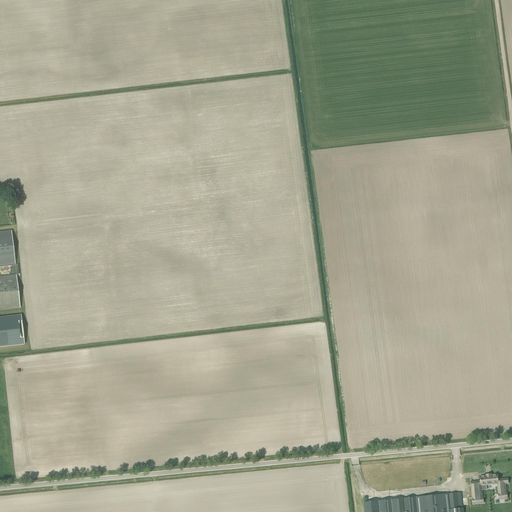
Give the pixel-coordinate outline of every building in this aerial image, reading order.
[(11,231),(0,232),(0,266),(15,264),(11,231)] [(0,310),(20,308),(16,276),(0,277),(0,310)] [(0,347),(24,345),(21,315),(0,317),(0,347)] [(472,489),(473,499),(473,504),(483,503),(483,498),(482,498),(481,486),(498,484),(499,494),(498,494),(499,499),(507,498),(507,494),(506,494),(505,484),(508,484),(507,479),(498,480),(497,475),(492,476),(492,475),(485,476),(480,477),(480,481),(471,482),(472,489)] [(463,511),(462,493),(449,494),(450,511),(463,511)] [(420,497),(421,511),(446,511),(445,494),(420,497)] [(417,511),(416,497),(403,498),(404,511),(417,511)] [(367,502),(363,502),(364,511),(404,511),(403,498),(367,502)]
